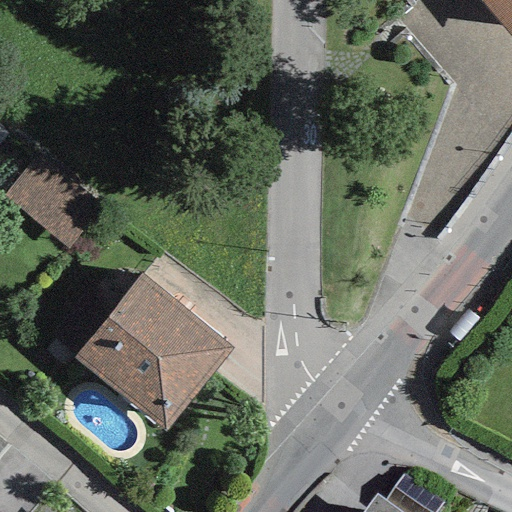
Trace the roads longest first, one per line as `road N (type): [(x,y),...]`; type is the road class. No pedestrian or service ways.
road 1 (tertiary): [(341,408),(307,352),(292,289),(296,0)]
road 2 (tertiary): [(511,200),(341,408)]
road 3 (residential): [(511,490),(341,408)]
road 4 (residential): [(117,511),(0,413)]
road 5 (tertiary): [(341,408),(259,511)]
